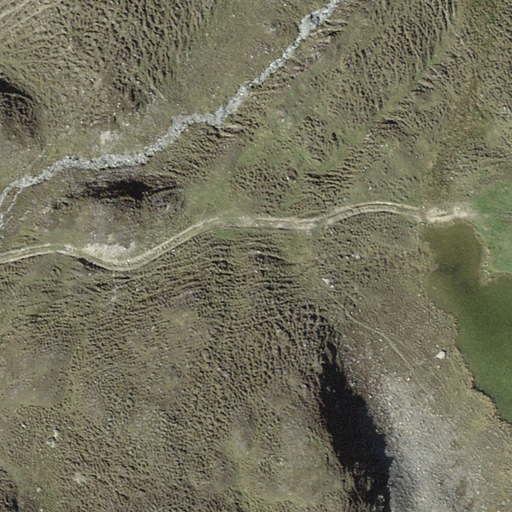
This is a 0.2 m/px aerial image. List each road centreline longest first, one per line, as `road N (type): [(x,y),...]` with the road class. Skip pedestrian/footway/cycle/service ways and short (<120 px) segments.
road 1 (track): [(313,217),(230,215),(134,259),(46,241),(0,254)]
road 2 (track): [(431,207),(376,199),(313,217)]
